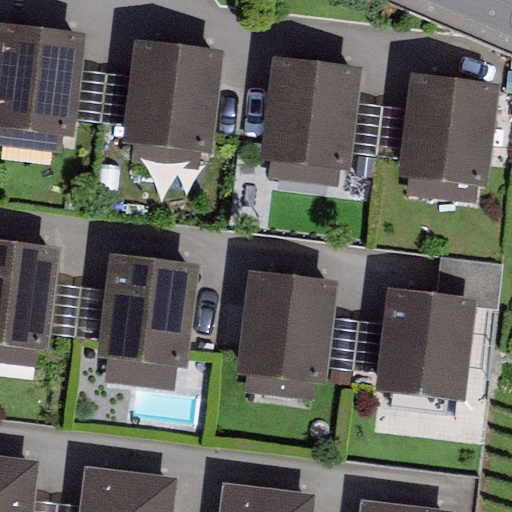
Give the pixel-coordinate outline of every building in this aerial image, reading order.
[(84,33),(0,23),(0,145),(59,153),(61,137),(71,138),(84,33)] [(222,49),(134,38),(121,142),(133,143),(130,160),(197,168),(199,152),(209,154),(222,49)] [(360,68),(272,57),(260,160),(271,162),(269,179),(335,187),(337,171),(348,172),(360,68)] [(497,85),(409,75),(397,178),(408,179),(406,197),(473,205),(474,189),(485,190),(497,85)] [(57,248),(0,241),(0,363),(32,368),(34,352),(44,353),(57,248)] [(197,265),(109,255),(96,358),(107,359),(103,382),(170,390),(174,369),(184,370),(197,265)] [(335,282),(247,271),(234,375),(246,376),(243,394),(310,402),(312,386),(322,387),(335,282)] [(476,300),(388,289),(375,392),(463,404),(476,300)] [(31,511),(37,461),(0,456),(0,511),(31,511)] [(170,511),(174,479),(83,469),(77,511),(170,511)] [(311,511),(314,495),(222,485),(219,511),(311,511)] [(445,511),(360,503),(358,511),(445,511)]
